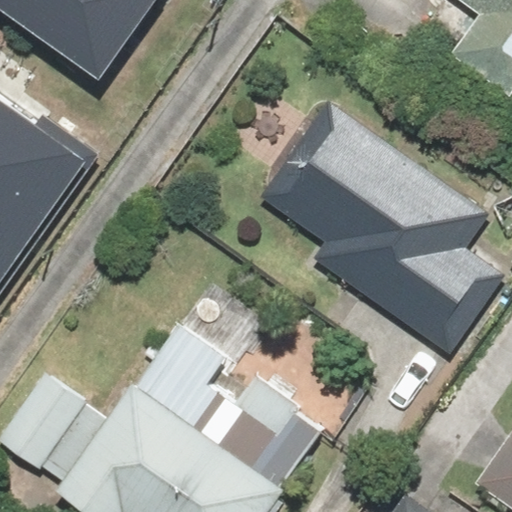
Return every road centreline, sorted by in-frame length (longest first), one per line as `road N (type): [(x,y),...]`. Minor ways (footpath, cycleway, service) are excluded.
road 1 (unknown): [(0,330),(246,0)]
road 2 (unknown): [(322,511),(493,300)]
